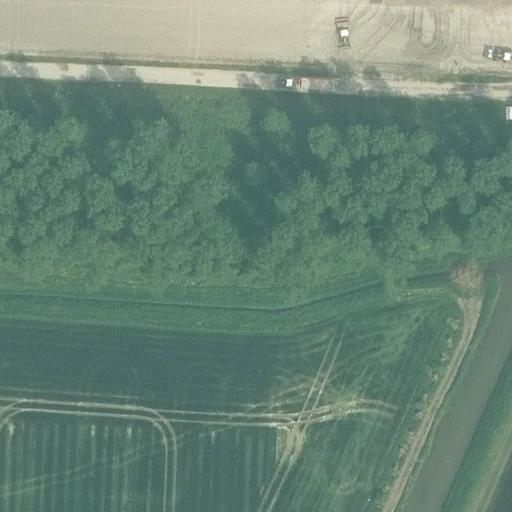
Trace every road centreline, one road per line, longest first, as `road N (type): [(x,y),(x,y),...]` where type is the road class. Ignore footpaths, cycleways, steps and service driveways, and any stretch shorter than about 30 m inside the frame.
road 1 (track): [(511,95),(0,72)]
road 2 (track): [(511,226),(472,252),(389,264),(400,298),(471,285),(480,296),(388,511)]
